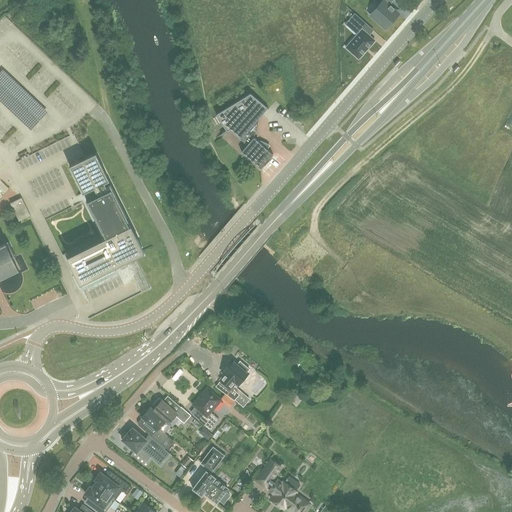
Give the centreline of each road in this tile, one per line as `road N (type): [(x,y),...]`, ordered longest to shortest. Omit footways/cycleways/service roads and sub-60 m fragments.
road 1 (primary): [(101,385),(181,323),(484,0)]
road 2 (unclassified): [(205,265),(436,0)]
road 3 (unclassified): [(91,104),(166,234),(182,291)]
road 4 (unclassified): [(6,159),(79,307)]
road 5 (residential): [(190,345),(93,442)]
road 6 (unclassified): [(182,291),(128,329),(62,326)]
road 7 (unclassified): [(91,104),(11,29),(0,41)]
